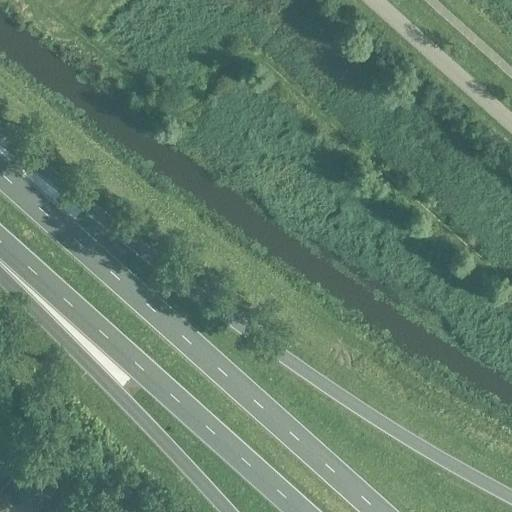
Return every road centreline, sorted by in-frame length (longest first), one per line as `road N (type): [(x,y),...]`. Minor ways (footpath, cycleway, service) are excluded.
road 1 (trunk): [(511,498),(336,393),(0,136)]
road 2 (trunk): [(376,511),(0,173)]
road 3 (trunk): [(0,241),(312,511)]
road 4 (trunk): [(0,257),(233,511)]
road 5 (unclassified): [(511,125),(372,0)]
